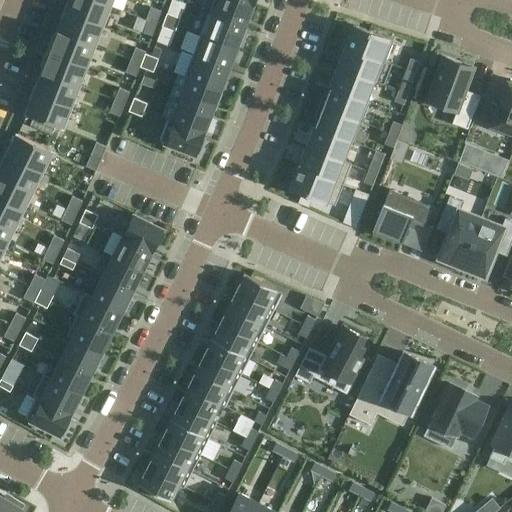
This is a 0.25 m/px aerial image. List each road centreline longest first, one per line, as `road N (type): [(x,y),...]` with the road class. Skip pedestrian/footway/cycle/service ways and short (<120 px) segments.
road 1 (residential): [(219,210),(71,498)]
road 2 (residential): [(300,0),(219,210)]
road 3 (residential): [(511,365),(357,290)]
road 4 (residential): [(364,274),(372,260),(511,315)]
road 5 (residential): [(219,210),(364,274)]
